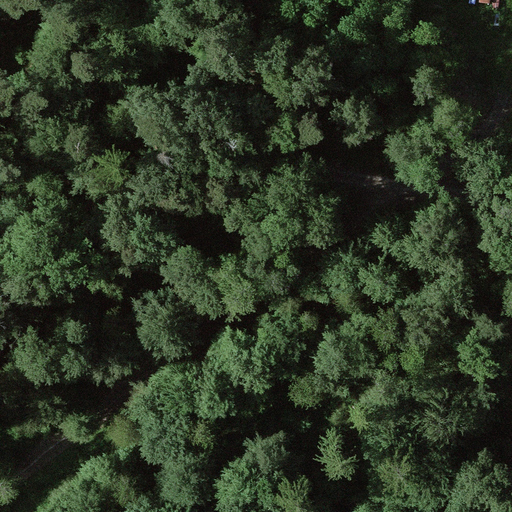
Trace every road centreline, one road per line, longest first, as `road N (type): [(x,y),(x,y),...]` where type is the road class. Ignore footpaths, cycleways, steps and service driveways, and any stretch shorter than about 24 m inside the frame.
road 1 (track): [(0,487),(264,291),(384,187)]
road 2 (track): [(258,0),(239,83),(256,128),(287,163),(511,208)]
road 3 (track): [(269,142),(269,195),(259,239),(232,288),(230,316)]
road 4 (track): [(443,163),(403,58),(411,0)]
road 5 (track): [(428,190),(434,172),(476,140),(511,82)]
